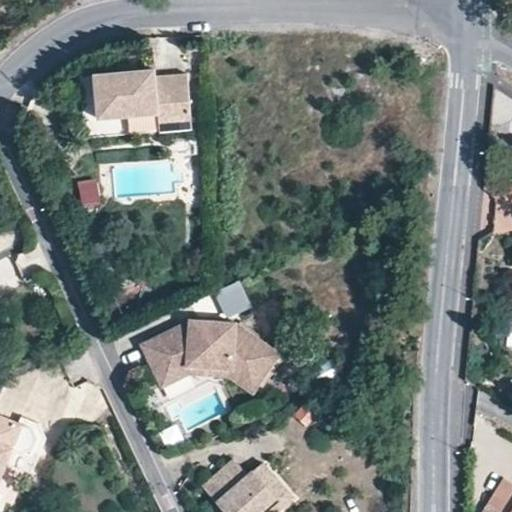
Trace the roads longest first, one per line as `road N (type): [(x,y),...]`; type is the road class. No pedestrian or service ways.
road 1 (residential): [(0,89),(59,37),(95,17),(139,9),(467,10)]
road 2 (residential): [(435,511),(435,394),(466,36)]
road 3 (residential): [(176,511),(0,128)]
